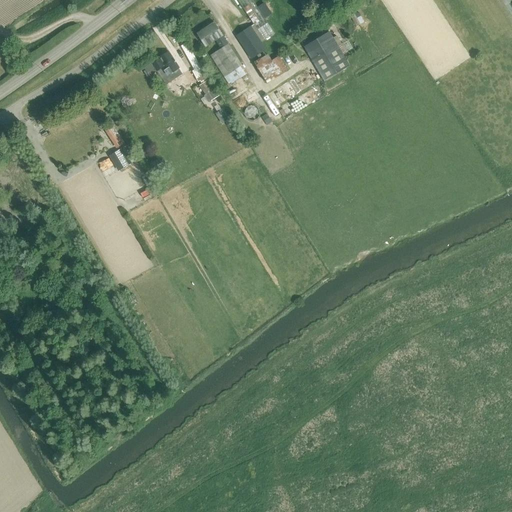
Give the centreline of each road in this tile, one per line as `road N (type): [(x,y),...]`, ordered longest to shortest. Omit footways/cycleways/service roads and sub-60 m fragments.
road 1 (unclassified): [(0,118),(170,0)]
road 2 (tertiary): [(0,94),(128,0)]
